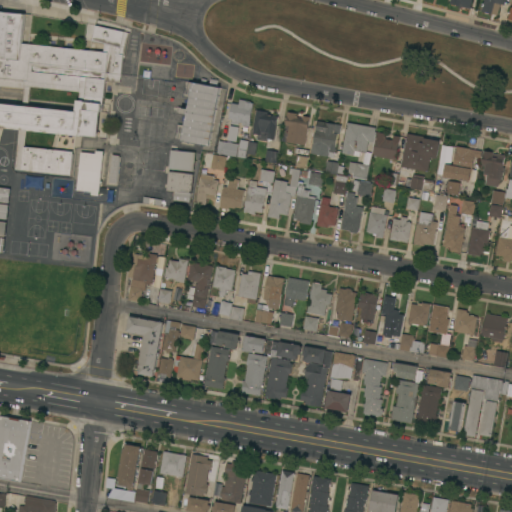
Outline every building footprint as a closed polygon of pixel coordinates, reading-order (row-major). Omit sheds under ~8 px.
[(450,0),(472,0),(470,8),(450,3),(450,0)] [(481,11),(483,0),(505,0),(504,5),(500,4),(497,15),(481,11)] [(0,11),(25,14),(22,44),(104,52),(105,44),(92,41),(95,25),(129,33),(124,55),(123,54),(120,82),(105,80),(103,104),(101,104),(98,137),(27,130),(25,146),(73,151),(71,175),(15,169),(19,129),(0,127),(0,103),(23,106),(24,88),(0,86),(0,11)] [(209,146),(181,140),(187,114),(181,113),(182,107),(188,108),(193,82),(200,84),(202,78),(207,79),(206,84),(220,87),(209,146)] [(230,102),(237,104),(238,99),(240,99),(250,101),(251,102),(253,103),(249,127),(242,125),(242,122),(239,122),(238,125),(231,124),(230,124),(231,119),(229,119),(227,119),(230,102)] [(256,110),(269,112),(268,114),(278,116),(274,139),(272,139),(272,140),(267,139),(267,141),(256,139),(257,134),(252,133),(256,110)] [(286,142),(287,134),(283,133),(287,112),(298,113),(297,117),(302,118),(302,115),(310,117),(305,145),(286,142)] [(310,153),(312,144),(313,144),(317,121),(341,125),(340,133),(338,133),(334,157),(310,153)] [(347,122),(376,127),(373,142),(368,141),(366,152),(360,151),(360,156),(342,153),(347,122)] [(226,140),(229,125),(238,127),(235,142),(226,140)] [(373,156),(377,132),(386,133),(386,139),(392,140),(393,135),(400,136),(396,159),(373,156)] [(407,133),(424,136),(424,138),(440,141),(437,157),(431,155),(428,171),(401,166),(407,133)] [(236,156),(239,139),(247,141),(244,158),(236,156)] [(237,144),(235,156),(216,153),(219,140),(237,144)] [(441,176),(444,163),(453,165),(455,152),(456,152),(457,146),(481,151),(479,158),(474,157),(471,171),(470,171),(469,178),(461,176),(460,180),(441,176)] [(266,149),(278,151),(276,163),(264,161),(266,149)] [(100,181),(101,181),(101,183),(100,183),(98,195),(91,195),(92,192),(77,190),(81,152),(95,153),(96,150),(103,151),(100,181)] [(196,152),(194,171),(169,168),(171,150),(196,152)] [(485,185),(487,174),(483,174),(484,164),(481,164),(483,150),(493,152),(493,153),(505,155),(503,167),(505,167),(504,172),(503,172),(502,180),(497,186),(485,185)] [(205,153),(227,157),(223,181),(218,180),(215,199),(207,198),(205,205),(196,203),(205,153)] [(112,154),(119,155),(116,183),(109,182),(112,154)] [(297,155),(308,157),(306,168),(295,166),(297,155)] [(327,160),(330,161),(330,160),(338,161),(338,162),(339,162),(338,165),(344,166),(343,174),(337,173),(337,174),(325,172),(327,160)] [(369,165),(367,179),(352,177),(353,173),(348,172),(350,162),(369,165)] [(274,179),(287,181),(286,185),(289,185),(291,174),(288,173),(289,167),(299,169),(297,178),(300,179),(299,186),(296,185),(296,187),(295,186),(294,196),(290,195),(287,215),(279,213),(278,218),(267,216),(274,179)] [(261,169),(275,171),(273,183),(259,180),(261,169)] [(194,174),(192,192),(167,190),(169,171),(194,174)] [(309,171),(324,174),(322,187),(307,184),(309,171)] [(386,183),(387,172),(399,174),(397,185),(386,183)] [(410,177),(411,177),(411,173),(422,176),(421,179),(422,179),(420,190),(408,188),(410,177)] [(333,192),(332,192),(334,180),(335,180),(336,175),(347,177),(346,183),(347,183),(346,194),(333,192)] [(52,178),(68,179),(67,188),(51,186),(52,178)] [(224,186),(227,187),(229,178),(239,179),(237,188),(245,190),(241,208),(235,207),(235,208),(229,207),(229,209),(220,208),(224,186)] [(357,195),(357,191),(350,189),(352,180),(360,181),(360,179),(365,180),(365,181),(372,182),(370,197),(357,195)] [(254,214),(244,212),(248,193),(247,192),(248,187),(249,187),(250,180),(257,181),(256,186),(267,189),(262,213),(255,211),(254,214)] [(447,180),(460,183),(458,195),(457,195),(456,197),(451,195),(451,194),(445,192),(447,180)] [(0,186),(10,187),(9,202),(0,201),(0,186)] [(304,187),(303,189),(307,190),(306,195),(316,197),(311,224),(300,222),(300,221),(293,220),(294,218),(291,217),(295,196),(297,196),(298,186),(304,187)] [(384,188),(396,190),(393,202),(382,200),(384,188)] [(505,192),(503,204),(491,202),(493,190),(505,192)] [(347,192),(354,194),(354,197),(357,197),(356,206),(363,207),(358,232),(357,231),(357,233),(348,231),(348,230),(341,229),(347,192)] [(435,194),(448,197),(445,210),(433,208),(432,208),(435,194)] [(327,227),(317,225),(322,197),(330,198),(329,206),(338,208),(335,225),(330,224),(328,226),(327,227)] [(408,197),(419,199),(417,210),(406,209),(408,197)] [(463,199),(475,202),(473,215),(461,213),(463,199)] [(0,201),(9,202),(7,218),(0,217),(0,201)] [(465,228),(463,238),(464,238),(464,241),(463,241),(461,252),(450,250),(448,249),(448,248),(448,247),(442,246),(449,204),(457,206),(455,215),(460,216),(458,224),(461,224),(460,227),(465,228)] [(491,204),(502,206),(500,218),(489,216),(491,204)] [(371,206),(385,209),(384,214),(387,215),(383,238),(376,237),(376,234),(369,233),(369,232),(365,231),(370,206),(371,206)] [(416,223),(418,223),(420,212),(432,214),(431,221),(437,222),(435,230),(436,231),(436,233),(435,233),(433,245),(424,244),(424,246),(412,243),(416,223)] [(511,225),(511,223),(506,222),(507,220),(503,219),(504,215),(511,216),(511,260),(511,262),(503,261),(504,257),(497,256),(497,255),(496,255),(499,236),(500,236),(511,225)] [(392,218),(399,219),(400,216),(407,217),(406,222),(411,223),(407,243),(388,239),(392,218)] [(472,227),(476,228),(477,220),(488,222),(487,230),(490,230),(487,245),(485,245),(484,252),(482,251),(481,253),(480,253),(480,256),(468,254),(472,227)] [(152,283),(150,282),(149,284),(145,283),(145,281),(140,280),(139,287),(142,288),(140,301),(128,299),(130,286),(132,286),(133,279),(132,279),(135,265),(136,266),(138,258),(144,259),(145,256),(147,256),(148,253),(157,254),(152,283)] [(184,282),(176,281),(176,279),(164,277),(166,267),(168,267),(169,260),(179,261),(180,258),(188,260),(184,282)] [(205,308),(192,306),(193,299),(186,298),(188,286),(195,287),(196,284),(197,284),(198,281),(188,279),(191,262),(212,266),(205,308)] [(217,265),(226,267),(226,268),(235,270),(232,290),(226,289),(225,295),(219,294),(220,287),(213,286),(217,265)] [(242,273),(248,274),(248,271),(261,273),(255,304),(247,302),(248,298),(238,296),(242,273)] [(284,278),(279,309),(269,307),(269,311),(276,312),(274,325),(254,321),(258,298),(263,298),(267,275),(284,278)] [(309,281),(305,301),(295,299),(294,303),(284,301),(289,277),(309,281)] [(313,282),(322,284),(321,289),(327,290),(326,293),(332,294),(330,304),(328,304),(328,305),(326,305),(325,315),(307,312),(313,282)] [(172,290),(170,303),(158,301),(160,288),(172,290)] [(357,292),(352,321),(343,319),(343,321),(340,320),(341,319),(337,319),(339,311),(336,310),(338,297),(337,297),(337,295),(339,295),(340,288),(345,289),(347,288),(350,289),(351,289),(352,290),(352,292),(357,292)] [(376,310),(376,313),(375,312),(374,320),(360,317),(362,308),(358,307),(361,292),(378,295),(376,310)] [(390,335),(391,329),(382,327),(385,314),(382,313),(382,311),(381,310),(382,307),(383,307),(385,296),(396,298),(394,309),(396,309),(396,310),(399,310),(398,313),(404,314),(400,336),(390,335)] [(221,301),(222,301),(222,300),(225,300),(224,302),(232,303),(230,316),(218,313),(221,301)] [(411,303),(417,304),(418,303),(422,303),(422,302),(431,304),(427,326),(408,322),(411,303)] [(433,304),(445,307),(445,309),(446,309),(446,311),(448,312),(447,319),(449,319),(446,333),(451,334),(449,346),(450,346),(447,358),(435,356),(437,343),(440,344),(442,333),(428,331),(433,304)] [(232,306),(244,308),(242,320),(230,318),(232,306)] [(458,308),(467,310),(466,312),(469,313),(468,315),(477,316),(474,335),(454,331),(458,308)] [(281,312),(293,314),(291,326),(279,324),(281,312)] [(507,317),(504,339),(482,335),(485,313),(507,317)] [(163,322),(153,376),(139,374),(139,370),(138,370),(144,335),(129,332),(129,331),(127,331),(129,316),(163,322)] [(319,318),(316,331),(303,329),(305,316),(319,318)] [(165,332),(164,332),(167,321),(171,321),(171,320),(180,322),(179,328),(176,328),(176,329),(179,330),(179,332),(180,332),(179,336),(178,335),(175,352),(170,351),(169,353),(166,353),(166,350),(162,350),(165,332)] [(353,324),(351,337),(337,335),(340,322),(353,324)] [(182,324),(196,327),(194,339),(193,339),(192,340),(190,340),(190,339),(180,337),(182,324)] [(326,335),(335,336),(336,326),(327,325),(326,335)] [(374,344),(361,341),(363,329),(377,332),(374,344)] [(212,331),(219,332),(219,331),(239,334),(238,339),(239,340),(239,343),(237,342),(236,349),(226,347),(226,346),(217,344),(217,345),(210,344),(212,331)] [(402,333),(413,335),(413,340),(425,342),(423,353),(399,349),(402,333)] [(272,357),(269,357),(270,354),(253,351),(253,352),(242,350),(244,343),(243,343),(243,340),(244,340),(245,335),(300,345),(300,346),(301,346),(300,354),(298,353),(297,359),(296,359),(296,360),(288,358),(288,357),(282,356),(281,358),(290,360),(289,363),(292,363),(290,374),(288,373),(286,388),(288,388),(286,397),(281,396),(280,399),(265,396),(272,357)] [(464,345),(467,346),(468,338),(477,340),(473,361),(462,359),(464,345)] [(192,358),(201,358),(202,344),(193,344),(192,358)] [(211,346),(230,349),(228,358),(229,358),(229,361),(227,361),(224,377),(226,377),(225,381),(224,381),(223,388),(204,385),(211,346)] [(305,404),(306,401),(300,400),(302,390),(304,391),(306,377),(304,376),(306,366),(311,362),(303,361),(304,355),(302,355),(304,346),(305,347),(305,346),(326,349),(326,350),(333,352),(330,368),(328,367),(321,406),(305,404)] [(496,350),(509,353),(506,367),(493,365),(496,350)] [(331,377),(335,352),(355,355),(351,378),(337,378),(331,377)] [(242,393),(243,384),(242,384),(242,380),(245,381),(247,365),(245,364),(247,353),(267,356),(260,396),(242,393)] [(202,360),(199,382),(182,379),(183,377),(177,376),(179,366),(174,366),(176,359),(180,360),(180,356),(202,360)] [(161,357),(174,360),(171,377),(165,376),(165,378),(161,377),(161,375),(158,374),(161,357)] [(387,363),(385,376),(381,375),(380,383),(381,383),(380,385),(379,385),(379,386),(381,387),(379,399),(382,399),(380,408),(383,409),(381,416),(379,416),(379,417),(363,414),(364,407),(363,407),(363,404),(365,404),(366,397),(364,396),(365,391),(363,391),(364,388),(365,388),(366,384),(364,384),(365,379),(363,379),(363,376),(365,376),(366,372),(362,372),(364,358),(387,363)] [(418,366),(416,380),(396,377),(397,372),(393,371),(395,362),(418,366)] [(451,372),(450,378),(451,378),(451,381),(450,381),(449,387),(437,386),(438,384),(429,383),(431,369),(451,372)] [(456,375),(470,377),(467,391),(454,388),(456,375)] [(503,380),(503,383),(504,383),(505,381),(508,381),(506,395),(499,393),(497,401),(484,398),(485,390),(471,387),(473,375),(503,380)] [(325,408),(328,390),(330,390),(332,379),(343,380),(341,392),(351,394),(348,412),(325,408)] [(418,383),(412,423),(390,419),(393,406),(396,406),(398,393),(395,393),(396,387),(397,388),(399,380),(418,383)] [(421,394),(419,393),(420,390),(422,391),(422,388),(420,387),(421,385),(423,385),(423,384),(442,388),(440,396),(441,396),(441,399),(440,399),(440,400),(439,400),(436,415),(437,415),(437,416),(438,416),(437,419),(436,419),(435,426),(416,422),(421,394)] [(465,428),(464,428),(467,409),(468,410),(470,398),(471,389),(483,391),(475,437),(464,435),(465,428)] [(485,400),(497,402),(491,436),(479,434),(485,400)] [(454,401),(466,403),(461,431),(449,429),(454,401)] [(0,477),(0,415),(30,421),(20,481),(0,477)] [(133,490),(127,489),(127,486),(119,485),(120,481),(118,480),(123,448),(125,448),(126,444),(141,447),(133,490)] [(157,451),(151,485),(143,483),(142,489),(149,490),(147,503),(134,501),(134,502),(108,497),(113,488),(106,487),(107,477),(115,479),(114,488),(136,492),(138,481),(139,482),(145,449),(146,449),(148,448),(151,449),(151,450),(157,451)] [(187,455),(183,477),(160,473),(164,451),(187,455)] [(192,454),(208,457),(207,460),(212,461),(211,469),(208,469),(206,484),(208,484),(206,494),(203,493),(203,496),(185,493),(192,454)] [(221,500),(222,497),(220,497),(222,486),(224,487),(227,473),(225,472),(226,463),(231,464),(232,460),(248,463),(241,503),(221,500)] [(249,502),(250,495),(249,495),(249,491),(251,491),(253,481),(251,481),(253,470),(276,474),(271,506),(249,502)] [(282,470),(294,472),(287,509),(275,507),(282,470)] [(297,473),(309,475),(303,511),(290,510),(297,473)] [(309,511),(311,503),(310,503),(312,490),(311,490),(313,476),(330,478),(328,492),(329,493),(327,506),(328,506),(327,511),(309,511)] [(369,486),(366,500),(365,499),(363,511),(343,511),(344,509),(346,509),(348,496),(349,496),(351,483),(369,486)] [(164,506),(152,503),(154,490),(167,492),(164,506)] [(399,495),(395,511),(371,511),(372,511),(369,510),(373,490),(399,495)] [(400,511),(404,492),(420,495),(417,511),(400,511)] [(55,511),(17,511),(18,505),(25,506),(26,496),(54,500),(56,503),(55,511)] [(189,497),(209,500),(209,505),(210,505),(210,510),(208,510),(207,511),(193,511),(187,511),(189,497)] [(429,511),(430,509),(431,509),(433,497),(449,500),(446,511),(429,511)] [(471,504),(471,508),(473,508),(472,511),(449,511),(452,500),(471,504)] [(235,505),(234,511),(213,511),(214,510),(212,510),(213,506),(214,506),(215,501),(235,505)] [(426,511),(428,504),(420,502),(417,511),(426,511)]
